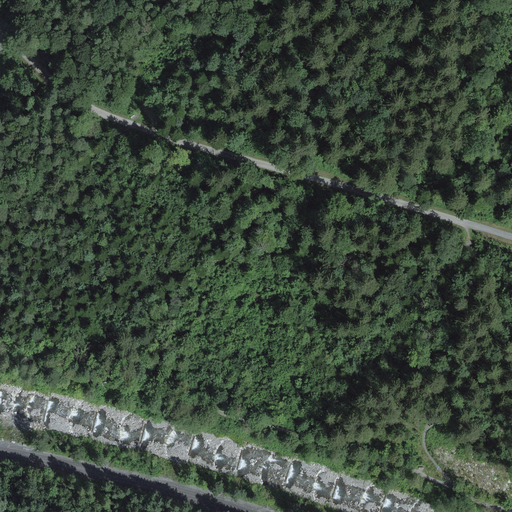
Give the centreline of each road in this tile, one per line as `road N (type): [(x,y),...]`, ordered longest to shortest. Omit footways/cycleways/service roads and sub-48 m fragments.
road 1 (track): [(510,511),(418,472),(134,386),(0,360)]
road 2 (track): [(259,511),(0,449)]
